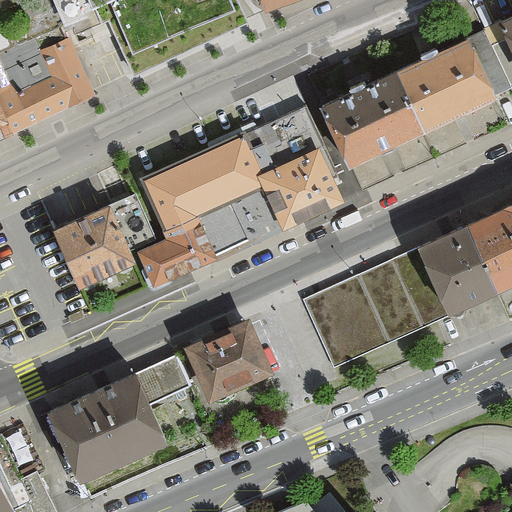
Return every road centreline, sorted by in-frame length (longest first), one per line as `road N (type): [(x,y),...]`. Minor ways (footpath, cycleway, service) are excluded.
road 1 (primary): [(511,167),(0,393)]
road 2 (unclassified): [(0,181),(406,0)]
road 3 (primary): [(153,511),(511,360)]
